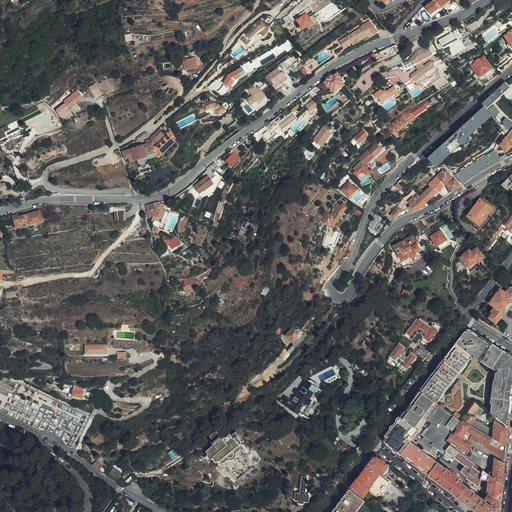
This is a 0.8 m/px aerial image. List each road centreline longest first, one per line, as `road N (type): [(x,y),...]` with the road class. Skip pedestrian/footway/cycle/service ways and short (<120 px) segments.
road 1 (tertiary): [(511,159),(403,220),(348,294),(332,292),(384,187),(511,69)]
road 2 (tertiary): [(486,0),(354,54),(183,183),(130,198)]
road 3 (residential): [(130,198),(122,189),(55,188),(47,171),(153,127),(225,48)]
road 4 (residential): [(465,319),(371,441)]
road 5 (residential): [(41,439),(160,511)]
road 6 (tertiary): [(130,198),(50,199),(0,211)]
